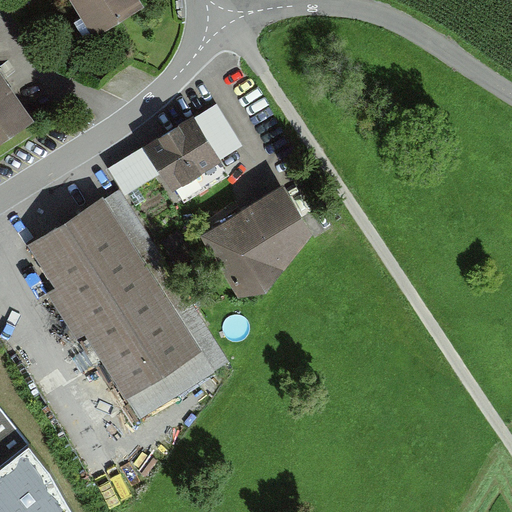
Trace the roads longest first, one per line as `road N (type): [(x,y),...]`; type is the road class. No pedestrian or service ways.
road 1 (track): [(511,438),(244,42),(219,19)]
road 2 (residential): [(511,85),(367,5),(219,19)]
road 3 (residential): [(219,19),(176,78),(0,200)]
